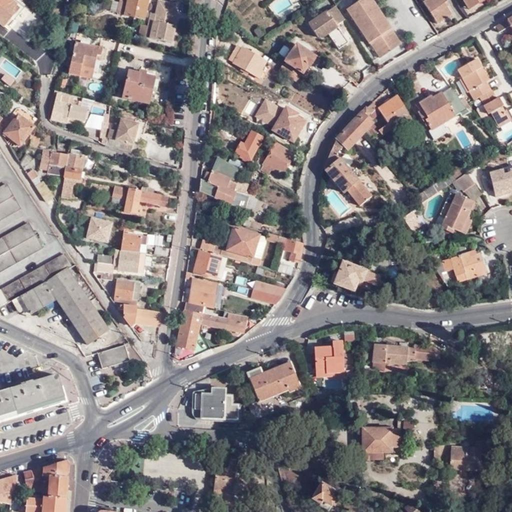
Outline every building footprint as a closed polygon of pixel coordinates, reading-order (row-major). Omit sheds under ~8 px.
[(0,0),(0,22),(4,26),(13,16),(16,18),(25,8),(15,0),(0,0)] [(119,0),(117,12),(144,18),(148,0),(119,0)] [(378,54),(398,42),(391,31),(391,30),(371,0),(361,0),(348,9),(370,44),(372,44),(378,54)] [(421,0),(437,23),(450,14),(445,6),(448,5),(444,0),(421,0)] [(484,0),(463,0),(469,9),(484,0)] [(170,33),(172,27),(176,6),(159,2),(155,16),(150,15),(145,38),(171,44),(173,33),(170,33)] [(337,26),(347,20),(337,7),(309,25),(319,38),(321,39),(327,36),(325,34),(329,32),(332,35),(331,39),(339,51),(349,44),(337,26)] [(511,18),(497,26),(498,28),(501,32),(511,27),(511,18)] [(400,46),(398,42),(378,54),(381,58),(400,46)] [(75,43),(69,74),(80,76),(82,66),(94,69),(97,55),(101,56),(102,48),(75,43)] [(316,58),(297,45),(286,61),(303,74),(308,66),(310,68),(316,58)] [(263,71),(268,62),(243,48),(242,50),(238,47),(231,58),(235,61),(234,63),(260,79),(265,72),(263,71)] [(474,100),(479,97),(480,97),(491,90),(486,81),(488,80),(483,71),(480,72),(478,69),(481,68),(476,59),(457,70),(462,78),(469,91),(474,100)] [(296,81),(300,74),(286,65),(281,72),(296,81)] [(82,66),(80,76),(92,78),(94,69),(82,66)] [(139,74),(130,71),(123,98),(149,105),(155,78),(146,76),(147,71),(140,70),(139,74)] [(467,92),(469,91),(462,78),(460,79),(467,92)] [(470,112),(450,87),(430,98),(428,95),(413,104),(420,115),(417,117),(425,129),(427,128),(434,140),(446,133),(440,124),(459,113),(461,117),(470,112)] [(491,91),(482,96),(479,97),(484,105),(483,106),(482,105),(476,108),(476,110),(481,119),(483,119),(488,116),(487,114),(490,113),(498,127),(510,120),(505,111),(504,112),(502,109),(504,108),(498,97),(496,99),(491,91)] [(70,117),(73,118),(84,121),(87,110),(68,105),(69,98),(60,95),(57,94),(51,119),(66,123),(70,117)] [(380,132),(380,133),(383,136),(404,122),(407,127),(415,122),(400,97),(378,110),(390,126),(380,132)] [(338,140),(345,148),(350,152),(367,133),(374,126),(366,117),(377,109),(373,105),(365,109),(338,140)] [(299,115),(288,108),(274,131),(294,142),(306,123),(298,118),(299,115)] [(34,128),(18,116),(5,135),(20,147),(34,128)] [(121,141),(133,144),(138,124),(121,119),(120,125),(113,124),(111,129),(109,128),(107,137),(121,141)] [(417,127),(415,122),(407,127),(410,131),(417,127)] [(374,126),(367,133),(373,139),(380,133),(380,132),(374,126)] [(252,159),(263,137),(254,132),(246,146),(242,143),(238,152),(252,159)] [(34,136),(30,147),(36,149),(39,138),(34,136)] [(328,159),(325,171),(345,195),(349,192),(361,206),(372,198),(336,155),(345,148),(338,140),(328,159)] [(119,148),(131,152),(133,144),(121,141),(119,148)] [(282,176),(295,155),(278,145),(262,170),(269,175),(274,170),(282,176)] [(43,151),(40,168),(48,170),(47,172),(64,175),(65,168),(67,156),(43,151)] [(68,155),(67,156),(65,168),(64,175),(64,176),(65,177),(62,197),(71,198),(73,186),(77,184),(78,180),(81,180),(85,158),(68,155)] [(201,180),(200,192),(216,199),(225,175),(232,178),(235,179),(240,167),(223,160),(218,157),(212,170),(214,171),(209,183),(201,180)] [(451,173),(457,180),(466,174),(457,163),(448,169),(451,173)] [(496,196),(511,192),(511,190),(511,189),(511,188),(511,168),(510,169),(511,172),(504,174),(503,170),(483,175),(489,199),(496,197),(496,196)] [(33,172),(28,175),(32,180),(36,177),(33,172)] [(421,205),(457,180),(451,173),(416,198),(421,205)] [(464,192),(476,184),(468,173),(466,174),(457,180),(464,192)] [(225,175),(216,199),(247,213),(255,187),(249,185),(245,195),(236,192),(238,186),(230,183),(232,178),(225,175)] [(240,181),(235,179),(232,178),(230,183),(238,186),(240,181)] [(43,181),(36,186),(46,202),(53,197),(43,181)] [(249,185),(240,181),(238,186),(236,192),(245,195),(249,185)] [(0,220),(22,209),(7,184),(0,187),(0,220)] [(129,189),(117,187),(116,192),(121,193),(120,197),(127,198),(129,189)] [(129,189),(127,198),(125,212),(138,214),(141,203),(159,206),(161,196),(129,189)] [(444,225),(455,230),(461,232),(465,234),(471,221),(467,220),(475,203),(457,195),(455,198),(452,206),(446,203),(442,211),(448,213),(446,218),(440,215),(435,226),(441,229),(444,225)] [(161,196),(159,206),(166,207),(168,198),(161,196)] [(452,206),(455,198),(449,196),(446,203),(452,206)] [(111,218),(102,217),(103,210),(88,209),(84,239),(108,241),(111,218)] [(409,228),(417,223),(411,215),(403,220),(409,228)] [(265,226),(251,221),(249,225),(264,231),(265,226)] [(0,272),(44,248),(30,222),(0,238),(0,272)] [(420,228),(417,223),(409,228),(413,233),(420,228)] [(453,234),(455,230),(444,225),(441,229),(453,234)] [(213,254),(259,267),(265,243),(265,240),(264,237),(234,229),(229,248),(203,241),(201,248),(213,252),(213,254)] [(140,254),(145,254),(148,238),(133,235),(123,234),(120,251),(140,254)] [(281,238),(270,234),(268,240),(279,243),(281,238)] [(291,260),(301,263),(301,262),(303,252),(304,245),(288,240),(287,246),(285,251),(293,253),(291,260)] [(166,248),(156,247),(155,254),(165,256),(166,248)] [(115,250),(114,262),(119,263),(119,271),(137,273),(140,254),(120,251),(115,250)] [(442,263),(447,274),(454,271),(459,284),(488,275),(480,254),(477,256),(476,251),(442,263)] [(218,279),(224,258),(201,252),(194,273),(218,279)] [(32,315),(57,301),(45,282),(68,268),(73,266),(65,254),(0,291),(0,305),(1,307),(9,303),(10,304),(14,302),(21,313),(28,309),(32,315)] [(98,254),(97,262),(112,265),(113,257),(98,254)] [(437,260),(434,254),(427,257),(431,263),(435,261),(437,260)] [(228,260),(224,258),(218,279),(222,280),(228,260)] [(97,262),(95,262),(93,270),(101,272),(113,273),(114,265),(112,265),(97,262)] [(331,283),(355,292),(358,284),(360,280),(364,282),(367,273),(343,263),(339,275),(334,273),(331,283)] [(434,266),(441,276),(447,274),(442,263),(438,265),(434,266)] [(282,264),(279,272),(291,275),(293,268),(282,264)] [(45,282),(57,301),(88,346),(111,331),(68,268),(45,282)] [(113,273),(101,272),(100,278),(112,280),(113,273)] [(364,282),(378,287),(381,278),(367,273),(364,282)] [(315,281),(325,286),(327,281),(317,276),(315,281)] [(220,284),(196,278),(190,301),(214,307),(220,284)] [(117,280),(114,304),(115,305),(119,306),(138,309),(139,300),(135,300),(137,283),(117,280)] [(270,294),(283,297),(288,290),(273,286),(270,294)] [(252,299),(276,306),(279,302),(283,297),(270,294),(255,290),(252,299)] [(205,308),(187,303),(178,347),(196,351),(202,325),(204,315),(199,314),(200,311),(204,313),(205,308)] [(135,310),(119,306),(119,307),(122,308),(122,311),(125,311),(124,318),(130,326),(134,323),(161,327),(163,314),(135,310)] [(202,325),(207,326),(242,334),(246,330),(249,318),(230,313),(228,321),(204,315),(202,325)] [(317,347),(318,374),(347,373),(345,341),(335,341),(335,346),(317,347)] [(123,346),(99,354),(104,369),(128,362),(123,346)] [(414,347),(414,350),(408,350),(408,349),(373,346),(371,362),(373,362),(372,369),(384,370),(385,364),(406,366),(407,358),(428,360),(428,358),(439,359),(439,353),(432,349),(414,347)] [(301,388),(291,362),(263,373),(261,370),(248,375),(259,401),(289,389),(290,392),(301,388)] [(65,394),(59,376),(34,384),(34,382),(27,383),(28,386),(0,393),(0,418),(43,405),(66,398),(65,394)] [(246,405),(239,405),(232,404),(232,394),(226,394),(226,390),(211,389),(211,395),(194,394),(194,410),(202,418),(245,420),(246,405)] [(256,403),(248,406),(253,420),(263,416),(259,407),(257,407),(256,403)] [(413,429),(413,425),(403,424),(403,434),(407,434),(413,429)] [(382,461),(383,454),(398,454),(398,430),(363,429),(363,453),(364,453),(364,461),(382,461)] [(329,457),(325,445),(316,448),(320,460),(329,457)] [(450,469),(480,471),(482,449),(452,446),(450,469)] [(67,499),(70,463),(67,461),(25,473),(26,491),(30,489),(43,491),(43,497),(67,499)] [(231,470),(220,469),(217,508),(235,510),(235,511),(234,511),(245,511),(247,485),(242,484),(243,464),(232,462),(231,470)] [(0,500),(9,503),(16,476),(0,480),(0,500)] [(339,494),(321,483),(311,499),(321,505),(323,503),(330,507),(331,506),(334,508),(337,503),(334,502),(339,494)] [(66,511),(67,499),(43,497),(42,499),(33,498),(33,494),(30,494),(30,497),(27,498),(25,511),(66,511)] [(420,511),(411,501),(404,508),(407,511),(420,511)]
